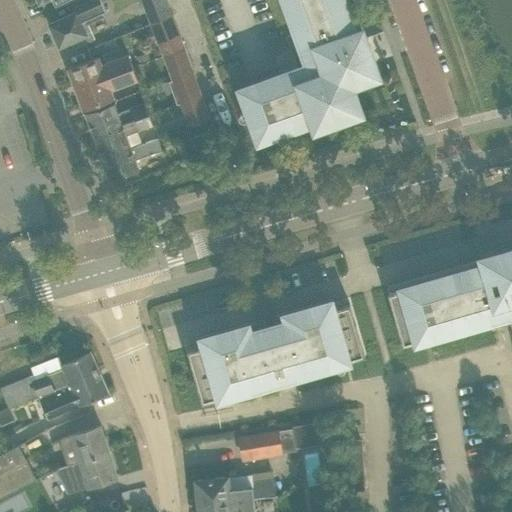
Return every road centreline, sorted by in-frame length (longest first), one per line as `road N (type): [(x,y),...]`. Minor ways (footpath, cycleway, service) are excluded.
road 1 (secondary): [(103,273),(466,172)]
road 2 (residential): [(91,236),(7,20)]
road 3 (residential): [(168,511),(157,430),(128,350)]
road 4 (residential): [(452,133),(402,0)]
